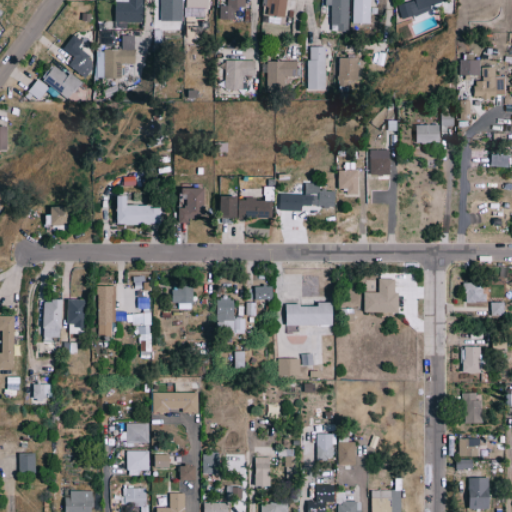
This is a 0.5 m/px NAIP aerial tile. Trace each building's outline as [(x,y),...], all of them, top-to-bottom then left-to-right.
[(142,0),(127,0),(128,2),(115,2),(114,22),(142,22),(142,0)] [(181,22),(181,0),(159,0),(159,21),(181,22)] [(208,18),(208,0),(185,0),(185,17),(208,18)] [(227,0),(227,6),(219,6),(220,20),(235,19),(235,8),(246,8),(245,0),(227,0)] [(262,0),(262,6),(268,7),(267,16),(287,17),(287,0),(262,0)] [(348,32),(347,0),(324,0),(325,6),(332,5),(333,32),(348,32)] [(353,0),(353,24),(369,24),(369,0),(353,0)] [(441,2),(440,0),(412,0),(397,5),(401,20),(421,14),(419,9),(441,2)] [(134,64),(134,36),(122,36),(122,50),(96,50),(96,77),(121,77),(121,64),(134,64)] [(308,89),(325,90),(325,47),(309,47),(308,89)] [(66,63),(83,77),(95,62),(78,48),(66,63)] [(358,58),(338,58),(337,89),(357,89),(358,58)] [(225,89),(243,90),(243,75),(255,76),(255,61),(226,60),(225,89)] [(485,76),(485,60),(464,61),(464,77),(485,76)] [(298,76),(298,62),(266,61),(265,91),(285,92),(285,76),(298,76)] [(81,81),(53,66),(43,84),(71,99),(81,81)] [(501,68),(487,68),(487,82),(480,82),(480,98),(511,97),(511,78),(501,78),(501,68)] [(28,92),(39,100),(47,88),(36,80),(28,92)] [(462,120),(474,120),(475,101),(463,101),(462,120)] [(445,113),(445,127),(457,127),(457,113),(445,113)] [(443,125),(419,126),(420,143),(443,143),(443,125)] [(0,150),(8,151),(9,127),(0,127),(0,150)] [(370,174),(391,175),(392,150),(371,149),(370,174)] [(511,168),(511,156),(495,155),(495,167),(511,168)] [(338,189),(348,189),(348,194),(358,194),(358,170),(338,170),(338,189)] [(281,194),(281,210),(303,211),(303,206),(335,207),(336,191),(320,191),(320,184),(305,183),(304,195),(281,194)] [(179,207),(178,223),(189,223),(189,217),(204,217),(205,189),(185,188),(185,207),(179,207)] [(272,219),(272,201),(257,200),(257,198),(222,197),(222,217),(272,219)] [(45,225),(67,225),(68,207),(50,207),(50,215),(45,215),(45,225)] [(364,293),(364,313),(400,312),(399,292),(394,292),(394,279),(378,279),(378,293),(364,293)] [(484,282),(464,283),(464,303),(484,302),(484,282)] [(114,285),(98,284),(97,334),(111,335),(111,318),(114,318),(114,285)] [(254,299),(273,300),(273,287),(254,286),(254,299)] [(192,302),(192,289),(172,289),(173,303),(192,302)] [(137,296),(137,308),(149,308),(149,296),(137,296)] [(84,332),(85,298),(68,298),(67,332),(84,332)] [(234,320),(233,298),(216,298),(217,328),(222,328),(221,321),(234,320)] [(61,300),(44,299),(43,340),(60,341),(61,300)] [(504,302),(491,303),(491,315),(504,314),(504,302)] [(285,325),(333,326),(334,303),(318,303),(318,306),(285,305),(285,325)] [(126,325),(151,322),(149,311),(125,315),(126,325)] [(0,366),(13,367),(15,315),(0,314),(0,329),(2,330),(2,351),(0,351),(0,366)] [(234,333),(244,332),(243,318),(233,319),(234,333)] [(138,326),(137,339),(148,339),(149,327),(138,326)] [(462,347),(461,373),(479,373),(480,348),(462,347)] [(245,367),(244,350),(234,351),(234,367),(245,367)] [(312,365),(312,354),(300,354),(300,366),(312,365)] [(278,376),(299,375),(298,358),(277,359),(278,376)] [(50,383),(33,383),(34,399),(50,399),(50,383)] [(198,392),(152,391),(152,412),(169,412),(169,408),(182,408),(182,412),(198,412),(198,392)] [(462,394),(463,423),(478,423),(477,393),(462,394)] [(126,443),(147,442),(147,422),(125,423),(126,443)] [(315,441),(316,460),(332,460),(331,431),(310,432),(311,441),(315,441)] [(476,455),(475,437),(460,438),(461,456),(476,455)] [(337,464),(355,464),(355,441),(336,442),(337,464)] [(149,450),(126,450),(126,469),(148,470),(149,450)] [(35,452),(18,453),(19,471),(35,470),(35,452)] [(219,473),(219,452),(201,452),(201,473),(219,473)] [(169,467),(169,454),(154,453),(154,467),(169,467)] [(284,456),(285,477),(294,476),(293,455),(284,456)] [(269,456),(255,457),(255,486),(270,485),(269,456)] [(271,472),(281,473),(281,464),(271,463),(271,472)] [(178,465),(179,480),(194,479),(193,465),(178,465)] [(463,477),(464,508),(485,508),(484,477),(463,477)] [(333,484),(315,484),(315,500),(307,500),(306,511),(324,511),(325,499),(333,499),(333,484)] [(146,487),(123,487),(123,505),(146,505),(146,487)] [(370,511),(400,511),(400,489),(370,490),(370,511)] [(92,511),(92,490),(67,490),(66,511),(92,511)] [(156,511),(184,511),(185,493),(170,492),(170,507),(157,507),(156,511)] [(203,511),(228,511),(229,502),(203,503),(203,511)] [(287,511),(286,502),(259,503),(259,511),(280,511),(287,511)]
